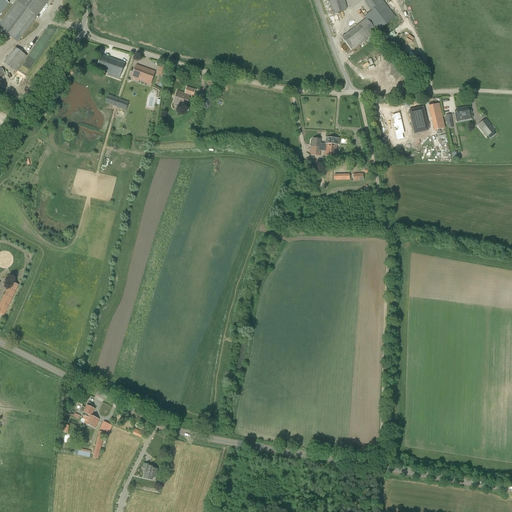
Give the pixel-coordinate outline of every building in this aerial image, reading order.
[(0,0),(0,14),(8,4),(4,1),(4,0),(0,0)] [(0,28),(18,42),(37,16),(49,0),(16,0),(17,0),(17,1),(0,22),(0,28)] [(328,0),(333,15),(345,11),(347,8),(344,0),(328,0)] [(364,16),(367,19),(341,39),(351,51),(373,34),(375,36),(377,34),(376,32),(396,18),(382,0),(366,0),(364,2),(371,11),(364,16)] [(402,33),(395,39),(399,43),(405,37),(402,33)] [(4,63),(14,72),(27,56),(15,47),(3,63),(4,63)] [(119,80),(120,76),(124,64),(101,55),(96,68),(107,72),(106,75),(119,80)] [(155,72),(136,65),(132,77),(150,84),(155,72)] [(22,71),(17,75),(20,80),(26,77),(22,71)] [(193,97),(196,89),(187,87),(185,93),(177,91),(173,103),(186,108),(190,96),(193,97)] [(106,103),(112,105),(125,110),(128,103),(108,96),(106,103)] [(207,110),(212,101),(205,97),(200,106),(207,110)] [(437,128),(444,126),(440,102),(432,103),(437,128)] [(458,118),(469,116),(468,107),(456,109),(458,118)] [(423,108),(409,111),(415,133),(428,130),(423,108)] [(398,115),(390,116),(392,125),(391,125),(394,139),(401,137),(401,136),(403,136),(398,115)] [(486,137),(496,131),(486,118),(477,125),(486,137)] [(325,151),(325,144),(320,144),(321,139),(312,138),(312,139),(311,139),(310,140),(310,147),(312,147),(312,148),(311,148),(310,156),(320,156),(321,151),(325,151)] [(335,157),(336,157),(337,145),(339,145),(340,139),(326,138),(325,144),(325,151),(324,156),(335,157)] [(336,174),(336,172),(333,172),(333,182),(364,181),(363,174),(336,174)] [(325,189),(324,185),(325,185),(322,175),(316,177),(319,187),(320,186),(321,190),(325,189)] [(0,314),(3,316),(18,285),(10,281),(0,302),(0,314)] [(99,420),(91,416),(95,409),(87,405),(83,412),(88,415),(87,417),(84,416),(83,419),(86,421),(84,423),(95,428),(99,420)] [(109,433),(112,425),(103,421),(99,429),(109,433)] [(143,439),(145,433),(134,428),(131,434),(143,439)] [(93,458),(98,460),(104,434),(99,432),(93,455),(93,458)] [(156,478),(158,469),(156,469),(156,468),(149,466),(149,465),(144,464),(142,472),(144,472),(143,478),(152,480),(153,477),(156,478)]
